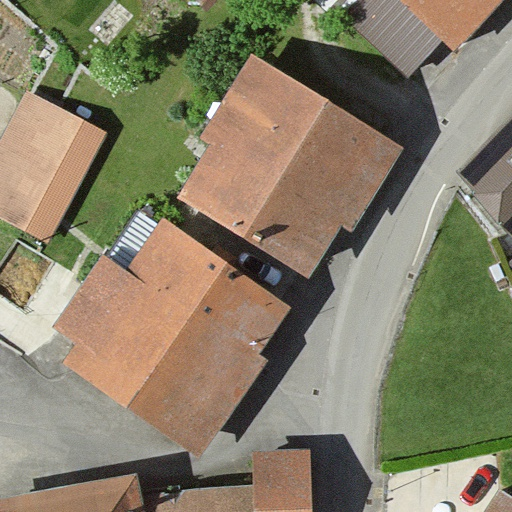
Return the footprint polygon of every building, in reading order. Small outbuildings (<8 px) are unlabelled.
[(210,0),(183,0),(198,13),(210,0)] [(400,0),(454,50),(501,0),(400,0)] [(378,146),(235,62),(152,202),(295,287),(378,146)] [(104,137),(24,92),(0,134),(0,223),(42,247),(104,137)] [(511,118),(452,188),(511,239),(511,118)] [(278,310),(142,223),(106,279),(82,264),(39,331),(59,344),(44,367),(183,456),(278,310)] [(301,511),(299,460),(233,464),(234,487),(235,511),(301,511)] [(114,511),(113,502),(110,483),(0,501),(0,511),(114,511)] [(235,511),(234,487),(113,502),(114,511),(235,511)] [(511,511),(511,503),(502,497),(492,511),(511,511)]
